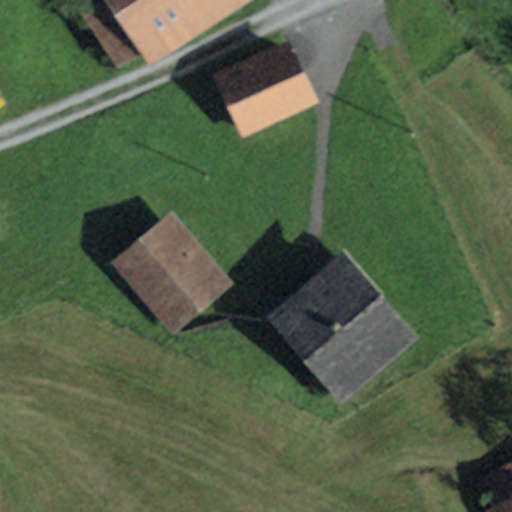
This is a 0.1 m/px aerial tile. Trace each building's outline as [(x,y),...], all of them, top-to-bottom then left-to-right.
[(108,0),(88,13),(119,60),(144,44),(146,47),(150,44),(157,55),(215,16),(208,7),(218,0),(108,0)] [(246,133),(309,104),(281,46),(219,74),(246,133)] [(168,226),(122,265),(169,321),(215,282),(168,226)] [(401,335),(342,267),(282,319),(341,387),(401,335)] [(511,511),(511,465),(482,479),(497,511),(511,511)]
